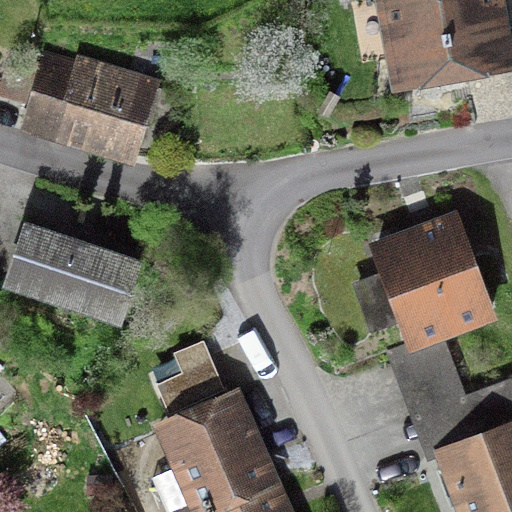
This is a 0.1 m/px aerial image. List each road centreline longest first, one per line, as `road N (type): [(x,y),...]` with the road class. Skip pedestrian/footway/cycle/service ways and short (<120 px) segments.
road 1 (residential): [(221,187),(361,511)]
road 2 (residential): [(221,187),(511,133)]
road 3 (residential): [(0,135),(221,187)]
